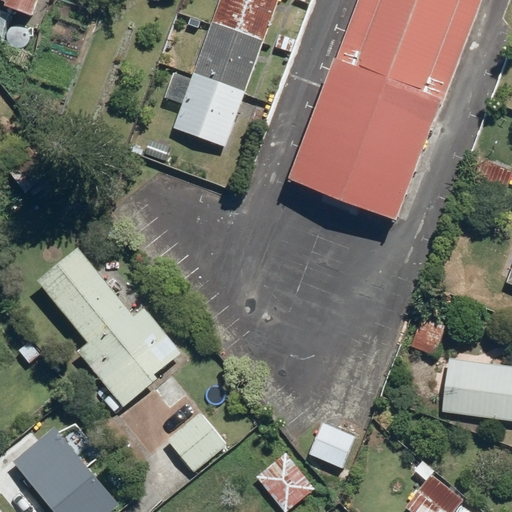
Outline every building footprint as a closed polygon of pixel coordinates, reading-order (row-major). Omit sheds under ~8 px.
[(0,0),(40,14),(45,0),(0,0)] [(224,0),(178,128),(230,146),(283,0),(224,0)] [(367,0),(290,196),(402,240),(496,0),(367,0)] [(85,55),(47,38),(30,76),(68,93),(85,55)] [(54,171),(32,146),(6,168),(29,194),(54,171)] [(511,168),(486,156),(475,180),(510,195),(511,190),(511,168)] [(94,343),(83,351),(127,406),(163,378),(161,374),(187,353),(150,307),(140,315),(85,247),(44,279),(94,343)] [(440,357),(450,329),(424,320),(415,349),(440,357)] [(511,364),(453,357),(445,412),(511,420),(511,364)] [(179,431),(202,411),(189,396),(166,416),(179,431)] [(202,411),(179,431),(169,440),(199,475),(232,447),(202,411)] [(67,437),(51,418),(34,432),(50,451),(67,437)] [(327,423),(313,455),(348,470),(362,438),(327,423)] [(0,459),(0,467),(12,482),(42,459),(26,439),(0,459)] [(293,453),(261,478),(287,511),(289,511),(320,488),(293,453)] [(436,471),(407,506),(414,511),(459,511),(470,499),(436,471)]
